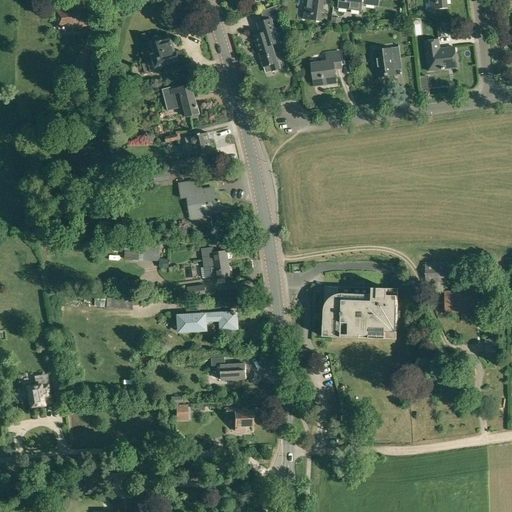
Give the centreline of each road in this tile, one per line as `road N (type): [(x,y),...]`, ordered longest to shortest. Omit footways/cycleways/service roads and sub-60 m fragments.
road 1 (secondary): [(208,0),(242,113),(275,283),(286,471)]
road 2 (track): [(267,471),(240,453),(91,451),(0,460)]
road 3 (track): [(511,438),(307,453)]
road 4 (residential): [(292,117),(306,125),(490,102)]
